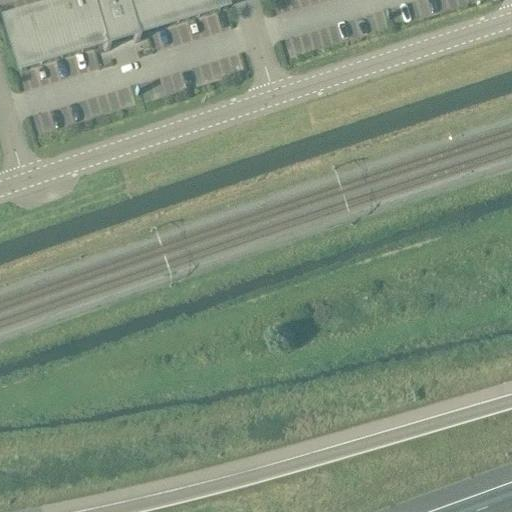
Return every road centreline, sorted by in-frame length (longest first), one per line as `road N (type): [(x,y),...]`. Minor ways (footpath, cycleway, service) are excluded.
road 1 (motorway): [(511,401),(102,511)]
road 2 (unclassified): [(275,95),(25,179)]
road 3 (unclassified): [(511,23),(275,95)]
